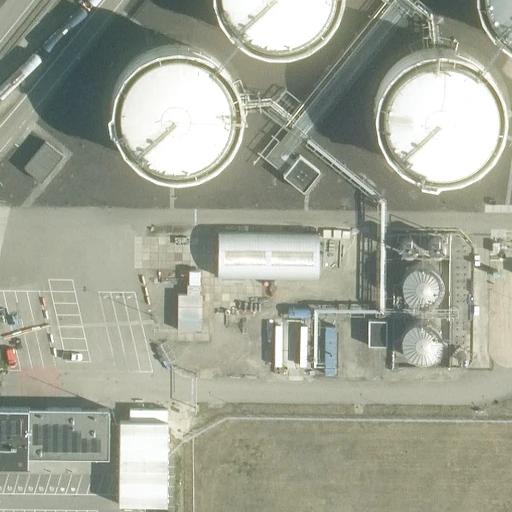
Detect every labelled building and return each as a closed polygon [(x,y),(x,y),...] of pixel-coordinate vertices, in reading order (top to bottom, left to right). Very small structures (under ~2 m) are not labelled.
[(211,0),(212,4),(216,15),(224,26),(232,35),(243,42),(255,47),(266,50),(277,51),(291,48),(302,45),(313,38),(322,31),(330,21),(336,9),(339,0),(211,0)] [(511,0),(475,0),(478,8),(482,19),(489,29),(497,39),(508,46),(511,47),(511,0)] [(168,42),(153,47),(141,52),(132,59),(122,70),(117,79),(111,91),(110,103),(110,116),(113,128),(117,139),(124,149),(132,158),(143,166),(155,171),(166,173),(177,174),(191,172),(202,169),(213,162),(222,155),(230,145),(236,133),(240,122),(242,109),(240,98),(237,84),(230,71),(221,60),(209,52),(196,46),(181,43),(168,42)] [(432,47),(417,52),(406,57),(396,64),(386,75),(381,84),(376,96),(374,108),(374,121),(377,132),(381,144),(388,154),(396,163),(407,170),(419,176),(430,178),(441,179),(455,177),(466,174),(477,167),(486,160),(495,150),(500,138),(504,127),(506,114),(505,102),(501,89),(494,76),(486,65),(473,57),(460,50),(446,48),(432,47)] [(50,174),(74,142),(56,129),(32,160),(50,174)] [(311,184),(331,155),(310,140),(290,169),(311,184)] [(381,217),(382,188),(323,187),(322,215),(381,217)] [(511,202),(511,190),(490,190),(489,202),(511,202)] [(219,233),(218,276),(316,278),(317,235),(219,233)] [(412,305),(416,306),(420,306),(424,306),(428,305),(432,303),(435,301),(437,298),(439,295),(441,292),(441,288),(441,284),(441,279),(439,276),(437,272),(434,269),(430,267),(427,266),(422,265),(418,265),(414,266),(410,267),(407,270),(404,273),(402,276),(401,280),(400,284),(400,288),(401,292),(403,296),(405,300),(409,303),(412,305)] [(12,281),(23,346),(35,344),(33,333),(57,329),(55,319),(32,323),(30,308),(58,303),(56,289),(36,293),(33,277),(12,281)] [(214,279),(187,279),(187,321),(214,321),(214,279)] [(323,308),(323,298),(299,297),(299,307),(323,308)] [(413,362),(417,363),(421,364),(424,363),(428,362),(432,361),(435,358),(437,355),(440,352),(441,349),(442,345),(442,341),(441,336),(439,333),(437,329),(434,326),(431,324),(427,323),(423,322),(419,322),(414,323),(411,324),(407,327),(404,330),(402,333),(401,337),(400,341),(400,345),(401,349),(403,353),(405,357),(409,360),(413,362)] [(0,466),(26,467),(26,457),(27,408),(0,407),(0,466)] [(108,458),(109,409),(27,408),(26,457),(108,458)] [(130,420),(119,419),(118,504),(148,505),(165,505),(166,475),(166,457),(167,409),(130,409),(130,420)]
